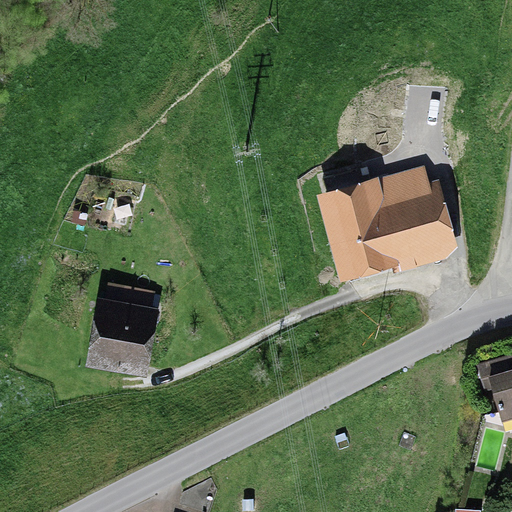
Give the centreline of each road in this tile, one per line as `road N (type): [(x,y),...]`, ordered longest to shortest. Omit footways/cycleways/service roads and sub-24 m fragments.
road 1 (tertiary): [(511,312),(413,346),(82,511)]
road 2 (track): [(476,321),(449,294),(376,287),(157,381),(102,377)]
road 3 (track): [(449,294),(461,250),(441,165),(417,155),(373,167)]
